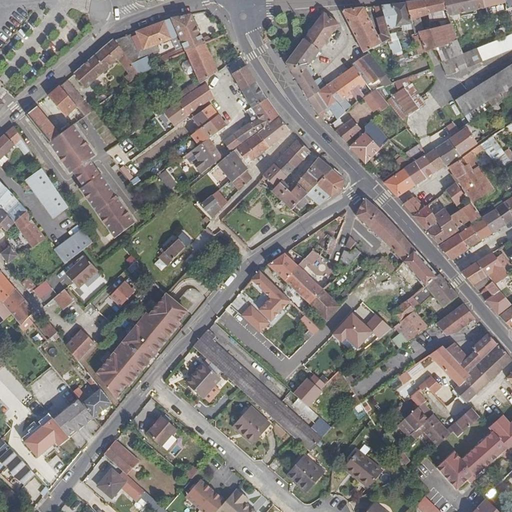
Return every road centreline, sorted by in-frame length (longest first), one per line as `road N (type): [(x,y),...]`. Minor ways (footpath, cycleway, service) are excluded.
road 1 (residential): [(298,511),(150,382)]
road 2 (residential): [(254,259),(216,220),(306,123)]
road 3 (tertiary): [(45,511),(150,382)]
road 4 (tertiary): [(150,382),(254,259)]
road 5 (unknown): [(488,318),(359,393)]
road 6 (tertiary): [(306,123),(243,16)]
